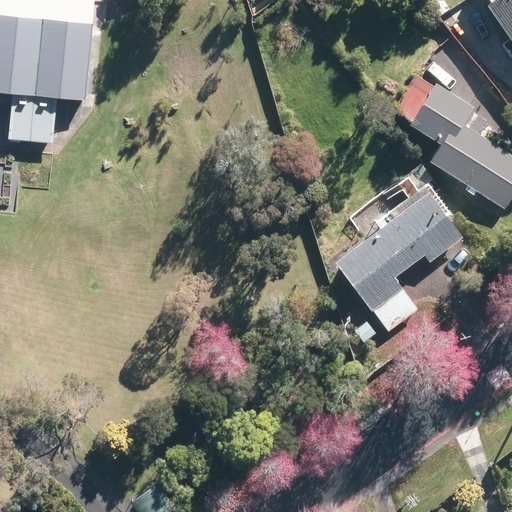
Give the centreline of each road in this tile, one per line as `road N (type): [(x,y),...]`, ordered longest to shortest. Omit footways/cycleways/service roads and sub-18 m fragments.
road 1 (residential): [(290,511),(511,353)]
road 2 (unknown): [(104,511),(0,416)]
